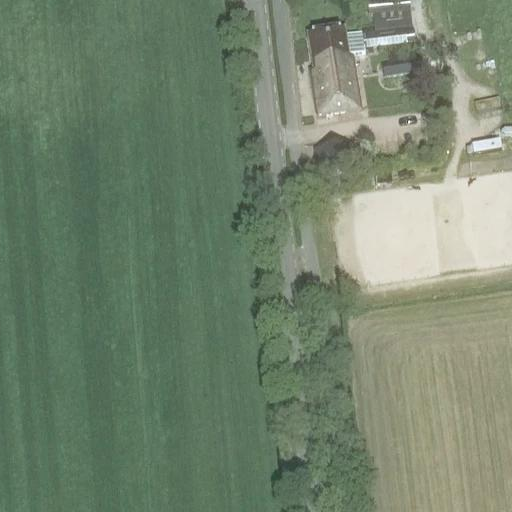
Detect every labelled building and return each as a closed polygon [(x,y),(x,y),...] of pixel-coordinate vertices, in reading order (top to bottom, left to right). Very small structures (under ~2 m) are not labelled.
[(366,0),(368,19),(408,15),(407,0),(366,0)] [(364,51),(411,46),(410,29),(378,33),(378,27),(362,29),(363,36),(364,51)] [(312,40),(309,40),(310,48),(313,48),(315,60),(312,60),(314,73),(309,73),(317,119),(361,112),(352,58),(365,55),(361,35),(342,39),(341,32),(311,37),(312,40)] [(419,61),(381,67),(383,80),(421,74),(419,61)] [(434,72),(424,73),(427,92),(437,90),(434,72)] [(352,145),(314,150),(318,182),(356,177),(352,145)]
